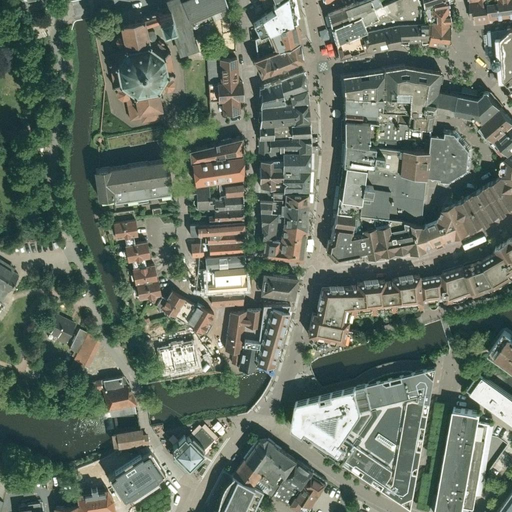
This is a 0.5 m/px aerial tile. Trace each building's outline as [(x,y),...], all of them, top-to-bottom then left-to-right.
[(167,0),(177,29),(173,31),(180,53),(197,47),(190,26),(229,9),(225,0),(167,0)] [(297,20),(293,0),(274,0),(270,3),(266,5),(269,10),(256,19),(256,20),(250,25),(257,36),(297,20)] [(376,0),(362,0),(326,15),(330,25),(361,12),(367,30),(385,25),(378,5),(376,0)] [(389,0),(378,5),(385,25),(399,21),(430,21),(429,7),(425,8),(422,0),(389,0)] [(511,0),(469,0),(472,16),(476,16),(477,19),(492,17),(491,14),(511,11),(511,0)] [(430,21),(427,42),(447,44),(449,23),(448,5),(429,7),(430,21)] [(361,12),(330,25),(333,40),(363,32),(367,30),(361,12)] [(117,50),(115,48),(112,53),(114,55),(110,61),(109,61),(108,63),(110,63),(114,84),(113,85),(114,86),(115,85),(118,88),(117,90),(118,96),(122,99),(126,98),(130,118),(141,116),(142,120),(161,117),(160,107),(161,107),(159,94),(161,94),(161,95),(163,94),(162,93),(164,89),(166,90),(171,89),(174,85),(173,79),(171,78),(173,74),(174,74),(174,73),(173,73),(169,51),(170,51),(169,49),(168,50),(162,45),(164,43),(159,40),(157,42),(152,38),(152,37),(153,37),(155,34),(154,30),(151,28),(148,29),(147,29),(146,30),(145,25),(160,20),(158,14),(144,19),(121,23),(123,34),(122,35),(121,34),(118,35),(116,38),(116,42),(119,44),(121,44),(117,50)] [(301,39),(297,20),(257,36),(255,37),(258,57),(301,39)] [(389,45),(401,43),(399,21),(385,25),(389,45)] [(401,43),(427,42),(430,21),(399,21),(401,43)] [(367,51),(389,45),(385,25),(367,30),(363,32),(367,51)] [(511,28),(490,29),(491,55),(495,56),(494,56),(493,57),(493,59),(494,61),(494,62),(496,63),(497,63),(499,63),(500,81),(507,81),(511,87),(511,88),(510,90),(511,92),(511,28)] [(367,51),(363,32),(333,40),(336,57),(338,59),(367,51)] [(303,56),(301,39),(258,57),(254,59),(261,74),(303,56)] [(222,112),(239,111),(239,101),(242,101),(241,87),(238,87),(236,57),(207,59),(210,100),(221,100),(222,112)] [(432,92),(436,74),(399,67),(339,76),(340,97),(374,98),(403,100),(401,124),(427,127),(429,112),(432,92)] [(305,72),(260,88),(261,108),(286,104),(285,94),(307,88),(305,72)] [(309,101),(307,88),(285,94),(286,104),(309,101)] [(454,116),(457,96),(442,93),(432,92),(429,112),(438,113),(454,116)] [(478,128),(499,111),(482,95),(477,101),(457,96),(454,116),(470,118),(478,128)] [(374,98),(340,97),(340,110),(373,112),(374,98)] [(403,100),(374,98),(373,112),(372,122),(401,124),(403,100)] [(309,122),(309,101),(286,104),(261,108),(259,127),(309,122)] [(373,112),(340,110),(339,119),(372,122),(373,112)] [(491,143),(511,127),(499,111),(478,128),(491,143)] [(372,122),(339,119),(340,141),(425,152),(427,138),(427,127),(401,124),(372,122)] [(310,136),(309,122),(259,127),(260,140),(272,139),(288,139),(288,136),(310,136)] [(109,147),(165,138),(163,127),(107,136),(109,147)] [(503,159),(511,152),(511,127),(491,143),(503,159)] [(435,138),(427,138),(425,152),(423,177),(431,178),(436,179),(436,182),(445,183),(464,172),(466,152),(453,136),(441,135),(441,139),(435,138)] [(242,153),(243,136),(188,149),(190,161),(192,161),(242,153)] [(309,153),(310,136),(288,136),(288,139),(272,139),(272,152),(281,152),(309,153)] [(340,141),(338,166),(423,177),(425,152),(340,141)] [(308,175),(309,153),(281,152),(282,158),(282,174),(308,175)] [(511,152),(503,159),(501,177),(511,195),(511,152)] [(242,175),(242,153),(192,161),(195,183),(242,175)] [(91,168),(95,198),(113,196),(113,199),(170,191),(165,158),(91,168)] [(260,187),(282,187),(282,174),(282,158),(261,158),(261,166),(259,166),(259,180),(260,180),(260,187)] [(418,219),(423,177),(338,166),(333,208),(348,210),(387,215),(418,219)] [(306,192),(308,175),(282,174),(282,187),(281,190),(306,192)] [(498,213),(511,205),(511,195),(501,177),(483,187),(498,213)] [(242,194),(241,181),(219,183),(220,195),(242,194)] [(243,206),(242,194),(220,195),(210,196),(209,187),(189,188),(189,194),(193,194),(194,209),(213,208),(243,206)] [(489,218),(498,213),(483,187),(469,196),(482,221),(489,218)] [(306,203),(306,192),(281,190),(272,190),(272,200),(306,203)] [(469,228),(482,221),(469,196),(457,203),(469,228)] [(305,215),(306,203),(272,200),(260,200),(260,211),(278,213),(305,215)] [(443,240),(469,228),(457,203),(438,211),(441,220),(436,222),(443,240)] [(243,222),(243,206),(213,208),(213,218),(207,218),(208,224),(218,224),(220,223),(243,222)] [(348,210),(333,208),(330,228),(345,230),(348,210)] [(364,255),(392,250),(387,215),(348,210),(345,230),(344,237),(361,235),(363,252),(364,255)] [(273,255),(278,213),(260,211),(260,239),(262,254),(273,255)] [(303,237),(305,215),(278,213),(273,255),(300,257),(303,237)] [(408,250),(432,244),(425,226),(418,219),(387,215),(392,250),(407,247),(408,250)] [(132,217),(111,221),(114,238),(122,237),(126,260),(130,259),(131,268),(130,268),(132,282),(154,278),(152,263),(144,265),(143,257),(147,257),(144,241),(133,243),(132,236),(135,235),(132,217)] [(220,223),(221,233),(243,232),(243,222),(220,223)] [(438,242),(443,240),(436,222),(430,224),(425,226),(432,244),(438,242)] [(208,224),(190,225),(191,235),(206,234),(221,233),(220,223),(218,224),(208,224)] [(345,230),(330,228),(328,242),(323,242),(322,249),(332,259),(363,252),(361,235),(344,237),(345,230)] [(243,242),(243,232),(221,233),(206,234),(206,244),(243,242)] [(511,236),(494,247),(496,251),(479,260),(438,273),(441,299),(448,304),(471,296),(495,287),(511,279),(508,274),(511,271),(511,236)] [(243,254),(243,242),(206,244),(192,245),(193,257),(205,256),(243,254)] [(245,264),(243,254),(205,256),(206,268),(245,264)] [(0,299),(3,301),(20,273),(0,261),(0,299)] [(242,288),(246,287),(245,264),(206,268),(197,268),(201,289),(242,288)] [(413,276),(416,302),(441,299),(438,273),(413,276)] [(291,279),(261,274),(258,291),(289,296),(291,279)] [(306,311),(302,335),(338,342),(359,336),(362,327),(373,326),(386,322),(403,316),(417,311),(416,302),(413,276),(391,278),(391,281),(375,282),(375,280),(352,280),(352,284),(317,285),(311,312),(306,311)] [(154,278),(132,282),(136,297),(142,296),(172,315),(183,297),(168,288),(163,295),(158,293),(154,278)] [(242,303),(242,288),(201,289),(201,295),(211,295),(211,304),(215,305),(242,303)] [(183,297),(172,315),(202,331),(214,312),(195,301),(194,303),(183,297)] [(259,310),(230,312),(222,350),(233,353),(233,364),(238,365),(237,370),(251,371),(253,363),(270,365),(277,342),(280,332),(287,305),(260,305),(259,310)] [(55,312),(44,337),(65,346),(76,321),(55,312)] [(511,334),(502,327),(485,350),(510,368),(511,370),(511,334)] [(87,366),(98,341),(85,335),(87,331),(79,328),(69,350),(77,354),(74,360),(87,366)] [(188,368),(187,366),(197,364),(193,343),(180,346),(180,344),(172,345),(173,347),(160,350),(165,371),(175,369),(176,371),(188,368)] [(294,401),(289,425),(411,507),(434,367),(294,401)] [(107,386),(111,413),(135,410),(130,384),(125,374),(92,379),(94,388),(107,386)] [(511,398),(481,376),(470,391),(511,421),(511,398)] [(452,407),(433,511),(460,511),(461,508),(472,510),(487,425),(475,423),(477,412),(452,407)] [(109,432),(111,449),(146,444),(144,433),(140,433),(140,428),(109,432)] [(187,435),(170,452),(187,469),(214,443),(203,432),(193,442),(187,435)] [(257,440),(242,462),(281,485),(295,464),(279,454),(257,440)] [(150,450),(107,476),(123,500),(137,491),(165,474),(150,450)] [(235,473),(263,490),(275,496),(281,485),(242,462),(235,473)] [(281,485),(275,496),(291,504),(311,474),(295,464),(281,485)] [(251,511),(263,490),(235,473),(210,511),(251,511)] [(311,474),(291,504),(303,511),(311,511),(329,485),(311,474)] [(78,502),(53,505),(54,511),(108,511),(115,511),(114,496),(108,488),(76,492),(78,502)] [(511,511),(511,488),(492,511),(511,511)]
